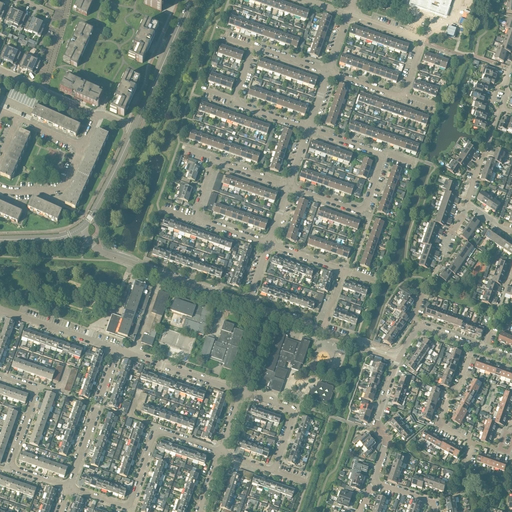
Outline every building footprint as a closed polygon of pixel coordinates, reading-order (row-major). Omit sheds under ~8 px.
[(149,24),(156,10),(161,12),(166,0),(123,0),(118,13),(118,14),(114,22),(107,38),(93,31),(79,25),(72,41),(70,40),(67,49),(68,49),(63,61),(74,66),(69,79),(65,77),(65,78),(66,78),(60,91),(74,98),(74,99),(81,102),(82,101),(97,108),(102,95),(106,97),(110,98),(108,104),(112,106),(110,110),(124,117),(129,105),(131,106),(134,98),(133,97),(140,81),(127,75),(134,58),(135,59),(135,60),(142,64),(147,52),(149,53),(153,44),(151,44),(158,28),(149,24)] [(87,16),(93,0),(77,0),(73,10),(87,16)] [(272,9),(275,0),(274,0),(268,0),(266,7),(272,9)] [(278,11),(281,2),(275,0),(272,9),(278,11)] [(410,0),(408,5),(447,19),(450,8),(449,8),(451,0),(410,0)] [(283,13),(286,4),(281,2),(278,11),(283,13)] [(289,15),(292,6),(286,4),(283,13),(289,15)] [(295,17),(298,8),(292,6),(289,15),(295,17)] [(300,19),(303,10),(298,8),(295,17),(300,19)] [(13,25),(18,13),(13,11),(13,10),(13,11),(10,10),(10,9),(4,21),(5,21),(8,22),(7,22),(8,23),(7,24),(12,26),(12,25),(13,25)] [(306,21),(309,12),(303,10),(300,19),(306,21)] [(21,28),(26,16),(26,17),(23,16),(23,15),(18,13),(13,25),(12,26),(17,28),(17,27),(18,27),(18,26),(21,28),(20,28),(21,28)] [(330,24),(332,18),(323,15),(321,21),(330,24)] [(234,27),(237,19),(231,17),(228,25),(234,27)] [(32,33),(38,21),(37,21),(37,22),(33,20),(33,19),(32,19),(32,20),(30,18),(29,18),(24,30),(25,30),(25,29),(27,31),(28,31),(32,33)] [(240,29),(243,21),(237,19),(234,27),(240,29)] [(41,37),(46,25),(45,25),(43,24),(42,24),(38,22),(38,21),(32,33),(33,34),(33,33),(37,35),(37,36),(38,36),(38,35),(40,36),(40,37),(41,37)] [(245,31),(248,23),(243,21),(240,29),(245,31)] [(328,30),(330,24),(321,21),(319,27),(328,30)] [(251,33),(254,24),(248,23),(245,31),(251,33)] [(257,35),(260,26),(254,24),(251,33),(257,35)] [(262,37),(265,28),(260,26),(257,35),(262,37)] [(355,37),(358,28),(352,26),(349,35),(355,37)] [(326,35),(328,30),(319,27),(317,32),(326,35)] [(268,39),(271,30),(265,28),(262,37),(268,39)] [(361,39),(363,30),(358,28),(355,37),(361,39)] [(274,41),(277,32),(271,30),(268,39),(274,41)] [(366,41),(369,32),(363,30),(361,39),(366,41)] [(279,43),(282,34),(277,32),(274,41),(279,43)] [(324,41),(326,35),(317,32),(315,38),(324,41)] [(372,42),(375,34),(369,32),(366,41),(372,42)] [(285,45),(288,36),(282,34),(279,43),(285,45)] [(378,44),(380,36),(375,34),(372,42),(378,44)] [(291,47),(294,38),(288,36),(285,45),(291,47)] [(383,46),(386,38),(380,36),(378,44),(383,46)] [(297,49),(299,40),(294,38),(291,47),(297,49)] [(322,47),(324,41),(315,38),(313,44),(322,47)] [(389,48),(392,40),(386,38),(383,46),(389,48)] [(395,50),(398,42),(392,40),(389,48),(395,50)] [(400,52),(403,44),(398,42),(395,50),(400,52)] [(320,52),(322,47),(313,44),(311,49),(320,52)] [(406,54),(409,46),(403,44),(400,52),(406,54)] [(510,53),(511,48),(511,47),(503,45),(501,50),(507,52),(510,53)] [(224,56),(227,48),(221,46),(218,54),(224,56)] [(7,62),(13,50),(12,50),(13,49),(9,47),(8,48),(7,49),(5,47),(0,56),(0,58),(2,59),(2,60),(3,60),(7,62)] [(229,58),(232,50),(227,48),(224,56),(229,58)] [(318,58),(320,52),(311,49),(309,55),(318,58)] [(505,57),(507,52),(501,50),(498,49),(496,54),(505,57)] [(16,66),(21,54),(20,54),(18,53),(17,52),(17,53),(13,51),(13,50),(7,62),(8,62),(12,64),(13,65),(13,64),(15,65),(15,66),(16,66)] [(235,60),(238,52),(232,50),(229,58),(235,60)] [(241,62),(244,54),(238,52),(235,60),(241,62)] [(428,64),(431,55),(425,53),(422,62),(428,64)] [(503,63),(505,57),(496,54),(494,59),(503,63)] [(27,71),(32,59),(32,60),(27,58),(28,57),(27,57),(24,56),(25,56),(24,55),(19,67),(19,68),(19,67),(22,68),(22,69),(22,68),(27,70),(27,71)] [(345,65),(348,57),(342,55),(339,63),(345,65)] [(434,66),(437,57),(431,55),(428,64),(434,66)] [(351,67),(353,59),(348,57),(345,65),(351,67)] [(440,68),(443,59),(437,57),(434,66),(440,68)] [(35,75),(41,63),(40,63),(37,62),(38,61),(37,61),(38,60),(33,58),(33,59),(32,59),(27,71),(32,73),(35,74),(35,75)] [(263,70),(266,61),(260,59),(257,68),(263,70)] [(356,69),(359,61),(353,59),(351,67),(356,69)] [(445,70),(448,61),(443,59),(440,68),(445,70)] [(269,72),(272,63),(266,61),(263,70),(269,72)] [(362,71),(365,63),(359,61),(356,69),(362,71)] [(275,74),(277,65),(272,63),(269,72),(275,74)] [(368,73),(370,65),(365,63),(362,71),(368,73)] [(280,76),(283,67),(277,65),(275,74),(280,76)] [(373,75),(376,67),(370,65),(368,73),(373,75)] [(286,78),(289,69),(283,67),(280,76),(286,78)] [(379,77),(382,69),(376,67),(373,75),(379,77)] [(498,74),(494,73),(495,70),(486,67),(485,70),(487,71),(485,76),(496,79),(498,74)] [(291,80),(294,71),(289,69),(286,78),(291,80)] [(385,79),(388,71),(382,69),(379,77),(385,79)] [(297,82),(300,73),(294,71),(291,80),(297,82)] [(390,81),(393,73),(388,71),(385,79),(390,81)] [(303,83),(306,75),(300,73),(297,82),(303,83)] [(396,83),(399,75),(393,73),(390,81),(396,83)] [(214,84),(217,76),(211,74),(208,82),(214,84)] [(309,85),(311,77),(306,75),(303,83),(309,85)] [(220,86),(223,78),(217,76),(214,84),(220,86)] [(494,84),(496,79),(485,76),(483,81),(481,80),(480,83),(489,86),(490,83),(494,84)] [(314,87),(317,79),(311,77),(309,85),(314,87)] [(225,88),(228,80),(223,78),(220,86),(225,88)] [(231,90),(234,82),(228,80),(225,88),(231,90)] [(418,92),(421,83),(415,81),(413,90),(418,92)] [(489,86),(480,83),(478,82),(477,87),(475,87),(474,89),(483,92),(484,90),(487,91),(489,86)] [(424,94),(427,85),(421,83),(418,92),(424,94)] [(346,93),(348,87),(339,85),(337,91),(346,93)] [(430,96),(433,87),(427,85),(424,94),(430,96)] [(253,98),(256,89),(251,87),(248,96),(253,98)] [(436,98),(439,89),(433,87),(430,96),(436,98)] [(259,100),(262,91),(256,89),(253,98),(259,100)] [(473,93),(471,97),(473,98),(484,102),(486,97),(482,95),(483,92),(474,89),(473,93)] [(265,102),(268,93),(262,91),(259,100),(265,102)] [(344,99),(346,93),(337,91),(335,96),(344,99)] [(270,104),(273,95),(268,93),(265,102),(270,104)] [(363,104),(366,96),(361,94),(358,102),(363,104)] [(276,106),(279,97),(273,95),(270,104),(276,106)] [(342,105),(344,99),(335,96),(333,102),(342,105)] [(369,106),(372,98),(366,96),(363,104),(369,106)] [(282,108),(285,99),(279,97),(276,106),(282,108)] [(375,108),(378,100),(372,98),(369,106),(375,108)] [(487,106),(483,105),(484,102),(473,98),(472,101),(476,103),(474,108),(485,111),(487,106)] [(287,110),(290,101),(285,99),(282,108),(287,110)] [(380,110),(383,102),(378,100),(375,108),(380,110)] [(293,112),(296,103),(290,101),(287,110),(293,112)] [(340,110),(342,105),(333,102),(331,108),(340,110)] [(386,112),(389,104),(383,102),(380,110),(386,112)] [(204,114),(207,105),(201,103),(198,112),(204,114)] [(299,114),(302,105),(296,103),(293,112),(299,114)] [(392,114),(395,106),(389,104),(386,112),(392,114)] [(210,115),(213,107),(207,105),(204,114),(210,115)] [(305,116),(308,107),(302,105),(299,114),(305,116)] [(397,116),(400,108),(395,106),(392,114),(397,116)] [(46,123),(51,113),(36,107),(35,109),(31,117),(46,123)] [(216,117),(218,109),(213,107),(210,115),(216,117)] [(338,116),(340,110),(331,108),(329,113),(338,116)] [(403,118),(406,110),(400,108),(397,116),(403,118)] [(488,115),(484,114),(485,111),(474,108),(473,111),(474,111),(473,116),(475,117),(484,120),(486,121),(488,115)] [(221,119),(224,111),(218,109),(216,117),(221,119)] [(409,120),(412,112),(406,110),(403,118),(409,120)] [(227,121),(230,113),(224,111),(221,119),(227,121)] [(414,122),(417,114),(412,112),(409,120),(414,122)] [(61,130),(65,120),(51,113),(46,123),(61,130)] [(233,123),(235,115),(230,113),(227,121),(233,123)] [(336,122),(338,116),(329,113),(327,119),(336,122)] [(420,124),(423,115),(417,114),(414,122),(420,124)] [(238,125),(241,117),(235,115),(233,123),(238,125)] [(426,126),(429,118),(423,115),(420,124),(426,126)] [(244,127),(247,119),(241,117),(238,125),(244,127)] [(487,124),(483,123),(484,120),(475,117),(474,120),(476,121),(474,128),(478,129),(478,127),(485,129),(487,124)] [(508,129),(511,120),(510,120),(505,118),(504,122),(501,121),(498,130),(501,131),(502,129),(507,131),(508,129)] [(250,129),(252,121),(247,119),(244,127),(250,129)] [(334,128),(336,122),(327,119),(325,125),(334,128)] [(75,137),(80,126),(65,120),(61,130),(75,137)] [(255,131),(258,123),(252,121),(250,129),(255,131)] [(354,132),(357,124),(351,122),(348,130),(354,132)] [(261,133),(264,125),(258,123),(255,131),(261,133)] [(359,134),(362,126),(357,124),(354,132),(359,134)] [(267,135),(270,127),(264,125),(261,133),(267,135)] [(365,136),(368,128),(362,126),(359,134),(365,136)] [(371,138),(374,130),(368,128),(365,136),(371,138)] [(290,139),(292,133),(284,130),(282,136),(290,139)] [(377,140),(379,132),(374,130),(371,138),(377,140)] [(24,150),(30,136),(20,131),(17,137),(16,137),(15,139),(16,139),(13,146),(24,150)] [(101,150),(108,135),(98,131),(95,137),(94,137),(93,139),(94,139),(91,145),(101,150)] [(194,142),(197,133),(191,131),(189,140),(194,142)] [(382,142),(385,134),(379,132),(377,140),(382,142)] [(200,144),(203,135),(197,133),(194,142),(200,144)] [(388,144),(391,136),(385,134),(382,142),(388,144)] [(206,146),(209,137),(203,135),(200,144),(206,146)] [(288,144),(290,139),(282,136),(280,141),(288,144)] [(393,146),(396,138),(391,136),(388,144),(393,146)] [(211,148),(214,139),(209,137),(206,146),(211,148)] [(399,148),(402,140),(396,138),(393,146),(399,148)] [(217,150),(220,141),(214,139),(211,148),(217,150)] [(405,150),(408,142),(402,140),(399,148),(405,150)] [(223,152),(226,143),(220,141),(217,150),(223,152)] [(286,150),(288,144),(280,141),(278,147),(286,150)] [(315,152),(318,143),(312,141),(309,150),(315,152)] [(410,152),(413,144),(408,142),(405,150),(410,152)] [(228,154),(231,145),(226,143),(223,152),(228,154)] [(321,154),(324,145),(318,143),(315,152),(321,154)] [(416,154),(419,146),(413,144),(410,152),(416,154)] [(95,165),(101,150),(91,145),(88,152),(87,154),(84,160),(95,165)] [(234,156),(237,147),(231,145),(228,154),(234,156)] [(327,156),(330,147),(324,145),(321,154),(327,156)] [(476,149),(468,145),(465,149),(472,154),(476,149)] [(17,165),(24,150),(13,146),(11,152),(10,151),(9,154),(10,154),(7,161),(17,165)] [(240,158),(243,149),(237,147),(234,156),(240,158)] [(284,156),(286,150),(278,147),(276,153),(284,156)] [(332,158),(335,149),(330,147),(327,156),(332,158)] [(245,160),(248,151),(243,149),(240,158),(245,160)] [(338,160),(341,151),(335,149),(332,158),(338,160)] [(472,154),(465,149),(462,154),(469,159),(472,154)] [(251,162),(254,153),(248,151),(245,160),(251,162)] [(344,162),(346,153),(341,151),(338,160),(344,162)] [(504,159),(505,154),(496,151),(494,156),(504,159)] [(257,164),(260,155),(254,153),(251,162),(257,164)] [(282,161),(284,156),(276,153),(274,158),(282,161)] [(349,164),(352,155),(346,153),(344,162),(349,164)] [(469,159),(462,154),(459,158),(466,163),(469,159)] [(502,165),(504,159),(494,156),(493,161),(497,163),(502,165)] [(280,167),(282,161),(274,158),(272,164),(280,167)] [(459,158),(456,162),(456,163),(460,165),(460,166),(463,168),(466,163),(459,158)] [(188,161),(187,164),(192,166),(189,173),(197,175),(199,168),(195,167),(196,164),(197,162),(189,159),(188,161)] [(370,168),(372,162),(364,159),(362,165),(370,168)] [(495,168),(497,163),(493,161),(488,159),(486,165),(495,168)] [(88,180),(95,165),(84,160),(82,166),(81,166),(80,168),(81,169),(78,175),(88,180)] [(460,165),(456,163),(456,162),(453,160),(450,165),(457,170),(460,166),(460,165)] [(10,180),(17,165),(7,161),(4,166),(3,166),(2,168),(3,169),(0,175),(10,180)] [(278,173),(280,167),(272,164),(270,170),(278,173)] [(368,174),(370,168),(362,165),(360,171),(368,174)] [(457,170),(450,165),(447,170),(454,175),(457,170)] [(494,173),(495,168),(486,165),(485,170),(494,173)] [(399,176),(401,170),(393,167),(391,173),(399,176)] [(305,180),(308,172),(302,170),(299,178),(305,180)] [(492,178),(494,173),(485,170),(483,175),(492,178)] [(366,180),(368,174),(360,171),(358,177),(366,180)] [(311,182),(314,174),(308,172),(305,180),(311,182)] [(195,182),(197,175),(189,173),(187,179),(182,177),(181,181),(189,183),(190,180),(195,182)] [(397,181),(399,176),(391,173),(389,178),(397,181)] [(317,184),(320,176),(314,174),(311,182),(317,184)] [(82,194),(88,180),(78,175),(75,181),(74,181),(73,183),(74,183),(71,190),(82,194)] [(490,183),(492,178),(483,175),(481,180),(490,183)] [(229,186),(232,178),(226,176),(223,184),(229,186)] [(322,186),(325,178),(320,176),(317,184),(322,186)] [(235,188),(238,180),(232,178),(229,186),(235,188)] [(328,188),(331,180),(325,178),(322,186),(328,188)] [(395,187),(397,181),(389,178),(387,184),(395,187)] [(359,198),(365,181),(359,179),(353,196),(359,198)] [(240,190),(243,182),(238,180),(235,188),(240,190)] [(334,190),(337,181),(331,180),(328,188),(334,190)] [(339,192),(342,183),(337,181),(334,190),(339,192)] [(452,189),(454,183),(446,181),(444,186),(452,189)] [(192,189),(188,188),(189,185),(181,182),(180,185),(185,187),(182,193),(190,196),(192,189)] [(246,192),(249,184),(243,182),(240,190),(246,192)] [(345,194),(348,185),(342,183),(339,192),(345,194)] [(252,194),(255,186),(249,184),(246,192),(252,194)] [(393,193),(395,187),(387,184),(385,190),(393,193)] [(351,196),(354,187),(348,185),(345,194),(351,196)] [(257,196),(260,188),(255,186),(252,194),(257,196)] [(451,194),(452,189),(444,186),(442,191),(446,192),(451,194)] [(263,198),(266,190),(260,188),(257,196),(263,198)] [(75,209),(82,194),(71,190),(69,196),(68,195),(67,198),(68,198),(65,205),(75,209)] [(269,200),(271,192),(266,190),(263,198),(269,200)] [(391,198),(393,193),(385,190),(383,195),(391,198)] [(274,202),(277,194),(271,192),(269,200),(274,202)] [(482,203),(487,195),(482,192),(477,200),(482,203)] [(188,203),(190,196),(182,193),(181,197),(177,195),(176,198),(175,198),(174,201),(182,204),(183,201),(188,203)] [(389,204),(391,198),(383,195),(381,201),(389,204)] [(486,206),(492,198),(487,195),(482,203),(486,206)] [(308,201),(309,200),(300,197),(298,205),(306,208),(307,205),(309,206),(311,202),(308,201)] [(42,215),(47,205),(41,202),(41,201),(39,200),(39,201),(32,198),(27,209),(42,215)] [(491,209),(496,201),(492,198),(486,206),(491,209)] [(388,209),(389,204),(381,201),(379,207),(388,209)] [(495,212),(501,204),(496,201),(491,209),(495,212)] [(57,222),(62,212),(55,209),(56,208),(55,208),(54,207),(53,208),(47,205),(42,215),(57,222)] [(219,215),(222,207),(216,205),(213,213),(219,215)] [(304,214),(306,208),(298,205),(296,211),(304,214)] [(17,223),(22,213),(16,210),(16,209),(15,209),(14,208),(13,209),(7,207),(3,217),(17,223)] [(225,217),(228,208),(222,207),(219,215),(225,217)] [(386,215),(388,209),(379,207),(377,212),(386,215)] [(230,219),(233,210),(228,208),(225,217),(230,219)] [(323,219),(326,211),(320,208),(317,217),(323,219)] [(236,221),(239,212),(233,210),(230,219),(236,221)] [(302,220),(304,214),(296,211),(294,217),(302,220)] [(329,221),(331,212),(326,211),(323,219),(329,221)] [(242,223),(245,214),(239,212),(236,221),(242,223)] [(334,223),(337,214),(331,212),(329,221),(334,223)] [(247,225),(250,216),(245,214),(242,223),(247,225)] [(340,225),(343,216),(337,214),(334,223),(340,225)] [(253,227),(256,218),(250,216),(247,225),(253,227)] [(346,227),(348,218),(343,216),(340,225),(346,227)] [(300,225),(302,220),(294,217),(292,222),(300,225)] [(259,229),(262,220),(256,218),(253,227),(259,229)] [(351,229),(354,220),(348,218),(346,227),(351,229)] [(443,226),(445,220),(437,218),(435,223),(443,226)] [(480,223),(473,218),(470,223),(477,228),(480,223)] [(265,231),(267,222),(262,220),(259,229),(265,231)] [(357,231),(360,222),(354,220),(351,229),(357,231)] [(382,229),(384,223),(375,220),(373,226),(382,229)] [(173,230),(176,223),(170,221),(168,228),(173,230)] [(298,231),(300,225),(292,222),(290,228),(298,231)] [(179,232),(181,225),(176,223),(173,230),(179,232)] [(436,232),(438,226),(430,223),(428,229),(436,232)] [(477,228),(470,223),(467,227),(474,232),(477,228)] [(185,234),(187,227),(181,225),(179,232),(185,234)] [(380,235),(382,229),(373,226),(371,232),(380,235)] [(190,236),(193,229),(187,227),(185,234),(190,236)] [(474,232),(467,227),(464,232),(471,237),(474,232)] [(296,237),(298,231),(290,228),(288,234),(296,237)] [(434,237),(436,232),(428,229),(426,234),(434,237)] [(490,240),(495,233),(490,230),(485,237),(490,240)] [(202,240),(204,233),(198,231),(196,238),(202,240)] [(378,240),(380,235),(371,232),(369,237),(378,240)] [(471,237),(464,232),(460,237),(468,242),(471,237)] [(207,242),(210,235),(204,233),(202,240),(207,242)] [(494,243),(499,236),(495,233),(490,240),(494,243)] [(294,242),(296,237),(288,234),(286,240),(294,242)] [(213,244),(216,237),(210,235),(207,242),(213,244)] [(499,246),(504,239),(499,236),(494,243),(499,246)] [(219,246),(221,239),(216,237),(213,244),(219,246)] [(313,247),(316,239),(310,237),(307,245),(313,247)] [(376,246),(378,240),(369,237),(368,243),(376,246)] [(225,248),(227,241),(221,239),(219,246),(225,248)] [(319,249),(322,241),(316,239),(313,247),(319,249)] [(503,249),(508,242),(504,239),(499,246),(503,249)] [(230,250),(233,243),(227,241),(225,248),(230,250)] [(324,251),(327,243),(322,241),(319,249),(324,251)] [(508,252),(511,245),(511,244),(508,242),(503,249),(508,252)] [(330,253),(333,245),(327,243),(324,251),(330,253)] [(374,252),(376,246),(368,243),(366,249),(374,252)] [(474,248),(466,243),(463,247),(471,252),(474,248)] [(251,254),(253,248),(246,245),(244,251),(251,254)] [(336,255),(339,247),(333,245),(330,253),(336,255)] [(426,245),(424,250),(433,253),(435,248),(431,247),(426,245)] [(342,257),(344,249),(339,247),(336,255),(342,257)] [(471,252),(463,247),(460,252),(467,257),(471,252)] [(158,257),(160,250),(155,248),(152,255),(158,257)] [(347,259),(350,251),(344,249),(342,257),(347,259)] [(372,257),(374,252),(366,249),(364,254),(372,257)] [(164,259),(166,252),(160,250),(158,257),(164,259)] [(431,259),(433,253),(424,250),(423,256),(431,259)] [(169,261),(172,254),(166,252),(164,259),(169,261)] [(467,257),(460,252),(457,256),(464,261),(467,257)] [(370,263),(372,257),(364,254),(362,260),(370,263)] [(180,265),(183,258),(177,256),(175,263),(180,265)] [(274,257),(271,264),(277,266),(279,259),(277,258),(277,257),(275,256),(274,257)] [(464,261),(457,256),(454,261),(461,266),(464,261)] [(247,265),(249,259),(242,257),(240,262),(247,265)] [(186,267),(189,260),(183,258),(180,265),(186,267)] [(283,268),(285,261),(279,259),(277,266),(283,268)] [(368,269),(370,263),(362,260),(360,266),(368,269)] [(287,272),(288,270),(291,263),(285,261),(283,268),(282,270),(287,272)] [(461,266),(454,261),(451,265),(458,270),(461,266)] [(506,270),(508,264),(500,261),(498,267),(506,270)] [(198,271),(200,264),(194,262),(192,269),(198,271)] [(245,270),(247,265),(240,262),(238,268),(245,270)] [(288,270),(287,272),(293,274),(294,272),(296,265),(291,263),(288,270)] [(299,276),(300,274),(302,267),(296,265),(294,272),(293,274),(299,276)] [(458,270),(451,265),(448,270),(452,273),(455,275),(458,270)] [(209,275),(211,268),(206,266),(203,273),(209,275)] [(245,270),(238,268),(235,267),(233,273),(236,274),(243,276),(245,270)] [(305,276),(308,269),(302,267),(300,274),(305,276)] [(452,273),(448,270),(445,268),(442,272),(449,277),(452,273)] [(311,277),(313,271),(308,269),(305,276),(304,279),(311,281),(312,278),(311,277)] [(220,279),(223,272),(217,270),(214,277),(220,279)] [(331,281),(333,275),(330,274),(331,272),(324,270),(324,272),(322,272),(320,278),(324,279),(331,281)] [(449,277),(442,272),(439,277),(446,282),(449,277)] [(233,273),(231,279),(234,279),(241,282),(243,276),(236,274),(233,273)] [(500,285),(502,280),(494,277),(493,282),(492,282),(497,284),(500,285)] [(239,288),(241,282),(234,279),(231,279),(231,278),(229,284),(239,288)] [(495,289),(497,284),(492,282),(493,282),(489,281),(487,286),(495,289)] [(348,290),(351,284),(345,282),(342,288),(348,290)] [(134,342),(153,288),(136,283),(122,321),(113,317),(108,332),(127,338),(130,339),(130,341),(134,342)] [(267,295),(269,288),(270,285),(268,284),(267,287),(263,286),(261,293),(267,295)] [(354,292),(356,286),(351,284),(348,290),(354,292)] [(327,293),(329,287),(322,285),(321,288),(318,287),(317,292),(324,294),(324,292),(327,293)] [(359,297),(360,294),(362,288),(356,286),(354,292),(353,295),(359,297)] [(494,294),(495,289),(487,286),(485,291),(494,294)] [(278,299),(281,292),(282,289),(276,287),(275,290),(273,297),(278,299)] [(400,287),(398,290),(404,294),(400,299),(402,301),(410,306),(413,302),(409,299),(412,295),(400,287)] [(273,297),(275,290),(269,288),(267,295),(273,297)] [(284,301),(286,294),(287,291),(282,289),(281,292),(278,299),(284,301)] [(295,305),(298,298),(299,294),(296,293),(295,297),(292,296),(290,303),(295,305)] [(290,303),(292,296),(286,294),(284,301),(290,303)] [(203,336),(212,310),(205,308),(205,307),(206,305),(194,301),(193,301),(192,301),(191,301),(191,302),(175,296),(176,296),(175,296),(170,311),(186,316),(182,329),(203,336)] [(490,305),(492,299),(484,296),(482,302),(490,305)] [(307,309),(309,302),(303,300),(301,307),(307,309)] [(410,306),(402,301),(399,305),(407,311),(410,306)] [(312,311),(313,308),(314,305),(315,304),(309,302),(307,309),(312,311)] [(431,317),(434,308),(429,306),(430,304),(427,303),(425,309),(427,310),(425,315),(431,317)] [(407,311),(399,305),(396,310),(401,314),(404,315),(407,311)] [(335,310),(332,318),(338,320),(341,312),(342,310),(336,308),(335,310)] [(436,319),(439,310),(434,308),(431,317),(436,319)] [(341,312),(338,320),(344,322),(346,314),(347,312),(342,310),(341,312)] [(441,321),(444,312),(439,310),(436,319),(441,321)] [(446,323),(449,314),(444,312),(441,321),(446,323)] [(350,323),(352,316),(346,314),(344,322),(350,323)] [(409,319),(404,315),(401,314),(398,318),(406,323),(409,319)] [(451,324),(454,315),(449,314),(446,323),(451,324)] [(456,326),(459,317),(454,315),(451,324),(456,326)] [(355,325),(358,318),(352,316),(350,323),(355,325)] [(461,328),(464,321),(465,319),(459,317),(456,326),(461,328)] [(406,323),(398,318),(395,322),(403,328),(406,323)] [(13,329),(15,323),(6,320),(4,326),(13,329)] [(466,332),(469,323),(464,321),(461,328),(460,330),(466,332)] [(238,348),(244,332),(233,328),(234,325),(224,322),(220,335),(220,336),(219,339),(218,339),(217,343),(214,342),(214,340),(206,337),(199,360),(207,362),(208,359),(219,362),(218,365),(220,366),(221,363),(224,364),(223,368),(231,371),(239,349),(238,348)] [(403,328),(395,322),(392,327),(400,332),(403,328)] [(471,334),(474,325),(469,323),(466,332),(471,334)] [(476,335),(479,326),(474,325),(471,334),(476,335)] [(486,333),(488,327),(485,325),(484,328),(479,326),(476,335),(481,337),(483,332),(486,333)] [(11,334),(13,329),(4,326),(2,331),(11,334)] [(154,339),(158,328),(152,326),(148,336),(154,339)] [(388,329),(387,330),(389,331),(397,337),(400,332),(392,327),(390,329),(388,329)] [(27,340),(30,332),(24,330),(21,338),(27,340)] [(388,333),(386,336),(394,341),(397,337),(389,331),(387,330),(387,332),(388,333)] [(9,340),(11,334),(2,331),(0,337),(9,340)] [(302,365),(310,342),(302,340),(301,343),(287,339),(288,338),(287,336),(285,335),(285,334),(277,331),(270,353),(271,354),(265,370),(272,373),(270,380),(263,377),(260,386),(280,393),(283,384),(273,381),(275,377),(284,380),(287,371),(284,370),(286,362),(290,364),(289,366),(292,367),(291,369),(298,372),(301,364),(302,365)] [(33,342),(36,334),(30,332),(27,340),(33,342)] [(503,344),(507,335),(502,333),(498,341),(503,344)] [(39,344),(42,336),(36,334),(33,342),(39,344)] [(152,346),(154,339),(148,336),(144,335),(141,343),(152,346)] [(508,346),(511,337),(507,335),(503,344),(508,346)] [(45,346),(47,338),(42,336),(39,344),(45,346)] [(394,341),(386,336),(383,340),(391,346),(394,341)] [(0,343),(7,346),(9,340),(0,337),(0,338),(0,343)] [(50,348),(53,340),(47,338),(45,346),(50,348)] [(434,345),(426,339),(423,344),(430,349),(434,345)] [(56,350),(59,342),(53,340),(50,348),(56,350)] [(62,352),(65,344),(59,342),(56,350),(62,352)] [(68,354),(71,346),(65,344),(62,352),(68,354)] [(430,349),(423,344),(420,349),(427,354),(430,349)] [(74,356),(76,348),(71,346),(68,354),(74,356)] [(80,358),(82,350),(76,348),(74,356),(80,358)] [(430,356),(427,354),(420,349),(416,353),(424,359),(427,360),(430,356)] [(460,357),(462,352),(453,349),(451,354),(460,357)] [(102,359),(104,353),(96,351),(95,354),(92,353),(92,356),(95,357),(102,359)] [(424,359),(416,353),(414,358),(421,363),(424,359)] [(458,363),(460,357),(451,354),(449,359),(458,363)] [(100,365),(102,359),(95,357),(93,362),(100,365)] [(385,366),(380,364),(381,361),(374,358),(371,367),(374,368),(383,371),(385,366)] [(421,363),(414,358),(410,362),(418,367),(421,363)] [(17,369),(20,361),(14,359),(12,367),(17,369)] [(456,368),(458,363),(449,359),(448,365),(456,368)] [(480,370),(483,361),(478,359),(475,368),(480,370)] [(23,371),(26,363),(20,361),(17,369),(23,371)] [(133,368),(135,364),(124,361),(122,366),(130,369),(135,371),(136,368),(133,368)] [(485,372),(488,363),(483,361),(480,370),(485,372)] [(98,370),(100,365),(93,362),(91,368),(98,370)] [(415,372),(418,367),(410,362),(407,367),(411,369),(409,371),(416,376),(418,373),(415,372)] [(29,373),(32,365),(26,363),(23,371),(29,373)] [(490,374),(493,365),(488,363),(485,372),(490,374)] [(34,375),(37,367),(32,365),(29,373),(34,375)] [(455,373),(456,368),(448,365),(446,370),(455,373)] [(495,375),(498,366),(493,365),(490,374),(495,375)] [(128,374),(130,369),(122,366),(121,372),(128,374)] [(501,377),(504,368),(498,366),(495,375),(501,377)] [(40,377),(43,369),(37,367),(34,375),(40,377)] [(96,376),(98,370),(91,368),(89,374),(96,376)] [(381,376),(383,371),(374,368),(372,373),(381,376)] [(506,379),(509,370),(504,368),(501,377),(506,379)] [(46,379),(49,371),(43,369),(40,377),(46,379)] [(453,378),(455,373),(446,370),(444,375),(453,378)] [(53,378),(54,375),(55,373),(49,371),(46,379),(52,381),(52,380),(53,378)] [(126,380),(128,374),(121,372),(119,378),(126,380)] [(146,382),(149,374),(143,372),(140,379),(146,382)] [(379,382),(381,376),(372,373),(370,378),(379,382)] [(402,377),(400,383),(409,386),(411,381),(413,382),(415,378),(408,373),(406,379),(402,377)] [(94,382),(96,376),(89,374),(87,379),(94,382)] [(152,383),(154,376),(149,374),(146,382),(152,383)] [(451,383),(453,378),(444,375),(443,377),(440,376),(440,379),(442,380),(451,383)] [(157,385),(160,378),(154,376),(152,383),(157,385)] [(124,386),(126,380),(119,378),(117,383),(124,386)] [(163,387),(165,380),(160,378),(157,385),(163,387)] [(377,387),(379,382),(370,378),(369,384),(377,387)] [(92,388),(94,382),(87,379),(85,385),(92,388)] [(169,389),(171,382),(165,380),(163,387),(169,389)] [(449,388),(451,383),(442,380),(441,385),(438,384),(437,387),(443,389),(444,386),(449,388)] [(479,389),(482,384),(474,380),(471,384),(479,389)] [(174,391),(177,384),(171,382),(169,389),(174,391)] [(333,394),(332,393),(333,388),(333,387),(327,385),(326,383),(325,384),(319,382),(317,383),(316,388),(310,391),(309,392),(307,397),(312,399),(314,402),(318,400),(322,401),(322,402),(323,404),(329,406),(332,396),(333,394)] [(126,387),(124,386),(117,383),(115,389),(122,392),(124,392),(126,387)] [(407,391),(409,386),(400,383),(398,388),(407,391)] [(180,393),(183,386),(177,384),(174,391),(180,393)] [(376,392),(377,387),(369,384),(368,386),(366,387),(365,388),(367,389),(376,392)] [(479,389),(471,384),(468,389),(477,394),(479,389)] [(90,393),(92,388),(85,385),(83,391),(90,393)] [(186,395),(188,388),(183,386),(180,393),(186,395)] [(8,398),(11,390),(5,388),(2,396),(8,398)] [(191,397),(194,390),(188,388),(186,395),(191,397)] [(405,396),(407,391),(398,388),(396,393),(405,396)] [(440,396),(441,391),(433,388),(431,393),(440,396)] [(120,397),(122,392),(115,389),(113,395),(120,397)] [(374,397),(376,392),(367,389),(365,394),(374,397)] [(474,398),(477,394),(468,389),(466,394),(474,398)] [(14,400),(17,392),(11,390),(8,398),(14,400)] [(197,399),(199,392),(194,390),(191,397),(195,398),(194,400),(196,401),(197,399)] [(88,399),(90,393),(83,391),(81,397),(80,396),(79,399),(83,400),(84,398),(88,399)] [(19,402),(22,394),(17,392),(14,400),(19,402)] [(53,401),(55,395),(47,392),(45,398),(53,401)] [(203,401),(205,394),(199,392),(197,399),(203,401)] [(403,401),(405,396),(396,393),(395,398),(403,401)] [(438,401),(440,396),(431,393),(429,398),(438,401)] [(25,404),(28,396),(22,394),(19,402),(25,404)] [(225,402),(227,396),(219,394),(217,399),(225,402)] [(372,402),(374,397),(365,394),(363,399),(363,398),(362,401),(368,403),(369,401),(372,402)] [(471,403),(474,398),(466,394),(463,399),(471,403)] [(118,403),(120,397),(113,395),(111,400),(118,403)] [(511,406),(511,401),(511,400),(503,397),(502,402),(511,406)] [(51,407),(53,401),(45,398),(43,404),(51,407)] [(402,406),(403,401),(395,398),(393,403),(398,405),(397,408),(403,410),(405,407),(402,406)] [(436,406),(438,401),(429,398),(427,403),(436,406)] [(223,408),(225,402),(217,399),(215,405),(223,408)] [(469,408),(471,403),(463,399),(460,404),(469,408)] [(116,409),(118,403),(111,400),(109,406),(116,409)] [(77,403),(75,409),(82,411),(84,405),(80,404),(81,402),(78,401),(77,403)] [(373,408),(367,406),(368,403),(362,401),(361,404),(363,405),(362,410),(371,413),(373,408)] [(509,411),(511,406),(502,402),(500,408),(509,411)] [(434,411),(436,406),(427,403),(425,408),(434,411)] [(50,412),(51,407),(43,404),(41,410),(50,412)] [(470,409),(469,408),(460,404),(458,408),(467,413),(470,409)] [(147,414),(150,407),(144,405),(144,406),(143,409),(142,412),(147,414)] [(221,413),(223,408),(215,405),(213,411),(221,413)] [(153,416),(155,409),(150,407),(147,414),(153,416)] [(256,417),(258,410),(252,408),(251,411),(248,410),(246,415),(249,416),(250,415),(256,417)] [(432,416),(434,411),(425,408),(423,413),(432,416)] [(467,413),(458,408),(456,412),(465,417),(467,413)] [(507,416),(509,411),(500,408),(498,413),(507,416)] [(80,417),(82,411),(75,409),(73,414),(80,417)] [(159,418),(161,411),(155,409),(153,416),(159,418)] [(16,419),(18,413),(9,410),(7,416),(16,419)] [(48,418),(50,412),(41,410),(39,415),(48,418)] [(262,419),(264,412),(258,410),(256,417),(262,419)] [(369,418),(371,413),(362,410),(360,415),(369,418)] [(164,420),(167,413),(161,411),(159,418),(164,420)] [(219,419),(221,413),(213,411),(211,416),(219,419)] [(266,423),(267,421),(270,414),(264,412),(262,419),(261,421),(266,423)] [(465,417),(456,412),(453,416),(463,421),(465,417)] [(170,422),(173,415),(167,413),(164,420),(170,422)] [(430,422),(432,416),(423,413),(422,418),(419,417),(418,420),(424,423),(425,420),(430,422)] [(505,421),(507,416),(498,413),(496,418),(505,421)] [(78,422),(80,417),(73,414),(71,420),(78,422)] [(114,422),(116,416),(108,414),(106,420),(114,422)] [(273,423),(275,416),(270,414),(267,421),(273,423)] [(394,428),(401,422),(403,420),(397,414),(393,418),(394,420),(390,424),(394,428)] [(46,424),(48,418),(39,415),(37,421),(46,424)] [(176,424),(178,417),(173,415),(170,422),(176,424)] [(367,424),(369,418),(360,415),(358,420),(355,419),(354,422),(361,425),(362,422),(367,424)] [(14,424),(16,419),(7,416),(5,422),(14,424)] [(217,424),(219,419),(211,416),(209,422),(217,424)] [(279,425),(281,418),(275,416),(273,423),(279,425)] [(463,421),(453,416),(451,421),(460,426),(463,421)] [(181,426),(184,419),(178,417),(176,424),(181,426)] [(308,426),(310,420),(303,418),(301,423),(308,426)] [(504,426),(505,421),(496,418),(495,423),(497,424),(504,426)] [(187,428),(190,421),(184,419),(181,426),(187,428)] [(76,428),(78,422),(71,420),(69,426),(76,428)] [(112,428),(114,422),(106,420),(104,425),(112,428)] [(495,429),(497,424),(495,423),(488,420),(486,426),(495,429)] [(44,429),(46,424),(37,421),(35,426),(44,429)] [(193,430),(195,423),(190,421),(187,428),(193,430)] [(12,430),(14,424),(5,422),(3,427),(12,430)] [(215,430),(217,424),(209,422),(208,428),(215,430)] [(397,432),(404,426),(401,422),(394,428),(397,432)] [(306,431),(308,426),(301,423),(299,429),(306,431)] [(142,432),(144,426),(137,424),(135,429),(142,432)] [(110,433),(112,428),(104,425),(102,431),(110,433)] [(42,435),(44,429),(35,426),(33,432),(42,435)] [(74,434),(76,428),(69,426),(67,431),(74,434)] [(401,436),(408,430),(404,426),(397,432),(401,436)] [(493,434),(495,429),(486,426),(484,431),(493,434)] [(10,436),(12,430),(3,427),(1,433),(10,436)] [(213,436),(215,430),(208,428),(206,433),(213,436)] [(140,438),(142,432),(135,429),(133,435),(140,438)] [(304,437),(306,431),(299,429),(297,435),(304,437)] [(64,430),(62,436),(65,437),(72,440),(74,434),(67,431),(64,430)] [(409,440),(415,435),(413,433),(412,434),(408,430),(401,436),(405,440),(407,438),(409,440)] [(426,441),(431,433),(426,430),(421,438),(426,441)] [(108,439),(110,433),(102,431),(101,437),(108,439)] [(491,439),(493,434),(484,431),(482,436),(491,439)] [(40,441),(42,435),(33,432),(31,438),(40,441)] [(0,438),(8,442),(10,436),(1,433),(0,437),(0,438)] [(211,442),(213,436),(206,433),(204,439),(211,442)] [(431,444),(436,436),(431,433),(426,441),(431,444)] [(363,446),(371,440),(366,434),(362,438),(359,436),(352,443),(354,445),(359,441),(363,446)] [(138,443),(140,438),(133,435),(131,441),(138,443)] [(302,443),(304,437),(297,435),(295,440),(302,443)] [(436,446),(440,438),(436,436),(431,444),(436,446)] [(489,444),(491,439),(482,436),(481,441),(489,444)] [(70,445),(72,440),(65,437),(63,443),(70,445)] [(106,445),(108,439),(101,437),(99,442),(106,445)] [(38,447),(40,441),(31,438),(29,444),(38,447)] [(445,441),(440,438),(436,446),(440,449),(445,441)] [(244,450),(247,443),(241,441),(241,440),(238,439),(236,444),(239,445),(238,448),(244,450)] [(445,451),(450,442),(451,443),(453,440),(451,439),(449,442),(445,440),(445,441),(440,449),(445,451)] [(305,444),(302,443),(295,440),(293,446),(300,448),(301,445),(304,446),(305,444)] [(371,449),(375,445),(371,440),(363,446),(367,451),(363,455),(365,457),(365,458),(373,451),(371,449)] [(136,449),(138,443),(131,441),(129,447),(136,449)] [(165,451),(167,443),(161,441),(160,444),(157,443),(156,447),(159,448),(159,449),(165,451)] [(104,450),(106,445),(99,442),(97,448),(104,450)] [(454,445),(451,443),(450,442),(445,451),(449,454),(454,445)] [(68,451),(70,445),(63,443),(61,448),(68,451)] [(170,453),(173,445),(167,443),(165,451),(170,453)] [(250,452),(252,445),(247,443),(244,450),(250,452)] [(457,459),(462,449),(459,447),(461,445),(459,443),(457,446),(458,447),(453,456),(457,459)] [(176,455),(178,447),(173,445),(170,453),(176,455)] [(453,456),(458,447),(457,446),(454,445),(449,454),(453,456)] [(298,454),(300,448),(293,446),(291,452),(298,454)] [(134,455),(136,449),(129,447),(127,452),(134,455)] [(182,456),(184,449),(178,447),(176,455),(182,456)] [(261,456),(264,449),(258,447),(255,454),(261,456)] [(66,457),(68,451),(61,448),(59,454),(66,457)] [(102,456),(104,450),(97,448),(95,454),(102,456)] [(187,458),(190,451),(184,449),(182,456),(187,458)] [(264,449),(261,456),(267,458),(268,455),(271,456),(273,451),(270,450),(269,451),(264,449)] [(193,460),(195,453),(190,451),(187,458),(193,460)] [(482,464),(485,455),(486,455),(487,452),(485,451),(484,455),(480,453),(477,462),(482,464)] [(133,460),(134,455),(127,452),(125,458),(133,460)] [(296,460),(298,454),(291,452),(289,457),(296,460)] [(25,463),(28,455),(22,453),(19,461),(25,463)] [(199,462),(201,455),(195,453),(193,460),(199,462)] [(103,457),(102,456),(95,454),(93,459),(100,462),(101,462),(103,457)] [(30,465),(33,457),(28,455),(25,463),(30,465)] [(204,464),(207,457),(201,455),(199,462),(204,464)] [(404,464),(406,458),(397,455),(395,461),(404,464)] [(36,467),(39,459),(33,457),(30,465),(36,467)] [(294,466),(296,460),(289,457),(287,463),(294,466)] [(131,466),(133,460),(125,458),(123,464),(131,466)] [(42,469),(45,460),(39,459),(36,467),(42,469)] [(98,468),(100,462),(93,459),(91,465),(98,468)] [(355,461),(352,470),(361,473),(362,471),(366,472),(369,466),(363,464),(364,461),(358,459),(357,461),(355,461)] [(47,471),(50,462),(45,460),(42,469),(47,471)] [(164,470),(166,464),(159,461),(157,467),(164,470)] [(402,469),(404,464),(395,461),(393,466),(402,469)] [(53,473),(56,464),(50,462),(47,471),(53,473)] [(59,475),(62,466),(56,464),(53,473),(59,475)] [(129,472),(131,466),(123,464),(121,469),(129,472)] [(65,477),(67,468),(62,466),(59,475),(65,477)] [(401,474),(402,469),(393,466),(391,471),(401,474)] [(162,475),(164,470),(157,467),(155,473),(162,475)] [(127,477),(129,472),(121,469),(119,475),(127,477)] [(364,478),(360,476),(361,473),(352,470),(351,470),(349,473),(351,474),(351,476),(351,477),(354,478),(353,481),(362,484),(364,478)] [(197,481),(199,475),(188,471),(187,474),(190,475),(189,478),(197,481)] [(399,479),(401,474),(391,471),(390,476),(399,479)] [(90,486),(93,478),(94,474),(91,473),(91,475),(88,474),(84,484),(90,486)] [(160,481),(162,475),(155,473),(153,478),(160,481)] [(417,487),(420,478),(421,475),(416,473),(412,485),(417,487)] [(243,480),(244,478),(243,477),(240,476),(237,475),(233,474),(231,480),(237,482),(239,479),(243,480)] [(423,485),(425,479),(426,477),(421,475),(420,478),(417,487),(422,489),(423,485)] [(397,484),(399,479),(390,476),(388,481),(397,484)] [(428,487),(431,478),(426,476),(426,477),(425,479),(423,485),(428,487)] [(258,486),(260,478),(254,477),(252,484),(258,486)] [(96,487),(98,480),(93,478),(90,486),(96,487)] [(158,487),(160,481),(153,478),(151,484),(158,487)] [(195,486),(197,481),(189,478),(187,484),(195,486)] [(258,486),(257,488),(262,490),(263,488),(266,480),(260,478),(258,486)] [(434,489),(437,480),(431,478),(428,487),(434,489)] [(444,492),(447,483),(448,480),(443,478),(442,481),(438,491),(444,492)] [(10,490),(13,481),(8,479),(5,488),(10,490)] [(101,489),(104,482),(98,480),(96,487),(101,489)] [(269,490),(271,482),(266,480),(263,488),(269,490)] [(438,491),(442,481),(437,480),(434,489),(438,491)] [(16,492),(19,483),(13,481),(10,490),(16,492)] [(360,491),(362,484),(353,481),(352,484),(351,484),(349,487),(346,486),(345,489),(347,490),(353,492),(354,489),(360,491)] [(107,491),(110,484),(104,482),(101,489),(107,491)] [(274,494),(277,484),(271,482),(269,490),(268,492),(274,494)] [(22,494),(25,485),(19,483),(16,492),(22,494)] [(113,493),(115,486),(110,484),(107,491),(113,493)] [(158,493),(160,487),(158,487),(151,484),(149,490),(158,493)] [(193,492),(195,486),(187,484),(185,489),(193,492)] [(279,496),(280,494),(283,486),(277,484),(274,494),(279,496)] [(28,495),(30,487),(25,485),(22,494),(28,495)] [(234,493),(236,488),(229,485),(227,491),(234,493)] [(121,488),(115,486),(113,493),(119,495),(121,488)] [(124,497),(127,490),(127,488),(122,486),(121,488),(119,495),(124,497)] [(286,495),(289,488),(283,486),(280,494),(286,495)] [(33,498),(36,489),(30,487),(28,495),(33,498)] [(352,495),(346,493),(347,490),(345,489),(339,487),(338,491),(340,492),(339,498),(349,501),(352,495)] [(292,498),(294,490),(294,489),(292,488),(291,489),(289,488),(286,495),(292,498)] [(54,497),(56,491),(49,489),(47,494),(54,497)] [(191,498),(193,492),(185,489),(183,495),(191,498)] [(158,495),(158,493),(149,490),(147,495),(154,498),(156,494),(158,495)] [(232,499),(234,493),(227,491),(225,497),(232,499)] [(52,503),(54,497),(47,494),(45,500),(52,503)] [(152,504),(154,498),(147,495),(145,501),(152,504)] [(189,503),(191,498),(183,495),(181,501),(189,503)] [(230,505),(232,499),(225,497),(223,502),(230,505)] [(385,505),(387,500),(377,497),(376,502),(385,505)] [(85,507),(87,501),(77,498),(75,504),(85,507)] [(347,508),(349,501),(339,498),(337,503),(334,502),(333,506),(341,509),(342,506),(347,508)] [(50,508),(52,503),(45,500),(43,506),(50,508)] [(187,509),(189,503),(181,501),(178,500),(176,506),(187,509)] [(420,509),(422,503),(413,500),(411,506),(420,509)] [(150,509),(152,504),(145,501),(143,507),(150,509)] [(233,506),(230,505),(223,502),(221,508),(225,510),(228,511),(231,511),(233,506)] [(383,510),(385,505),(376,502),(374,507),(383,510)]
